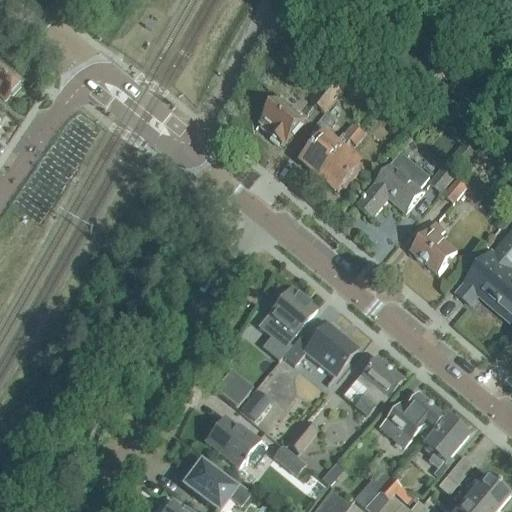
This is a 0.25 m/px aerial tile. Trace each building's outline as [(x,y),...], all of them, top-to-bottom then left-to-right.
[(385,90),(414,114),(460,58),(423,28),(389,69),(397,76),(385,90)] [(284,46),(274,58),(282,64),(292,52),(284,46)] [(0,100),(5,104),(11,98),(13,99),(21,90),(19,89),(21,86),(9,75),(2,64),(0,65),(0,100)] [(313,107),(324,116),(349,85),(338,76),(313,107)] [(457,78),(446,93),(456,101),(468,86),(457,78)] [(281,101),(272,111),(271,111),(269,111),(266,112),(265,113),(263,116),(262,118),(262,121),(263,122),(260,126),(270,135),(268,137),(285,150),(307,124),(281,101)] [(319,182),(345,151),(350,144),(359,133),(353,128),(344,138),(343,137),(337,144),(327,136),(336,125),(324,116),(313,129),(324,138),(318,144),(316,143),(303,158),(305,160),(300,166),(319,182)] [(366,139),(359,133),(350,144),(357,150),(366,139)] [(429,188),(441,198),(474,156),(463,147),(429,188)] [(345,151),(319,182),(337,198),(343,192),(344,193),(358,178),(356,176),(364,167),(345,151)] [(401,157),(399,159),(357,210),(373,223),(389,204),(406,218),(424,196),(420,193),(430,181),(401,157)] [(484,169),(473,160),(462,174),(472,183),(484,169)] [(456,183),(442,199),(453,208),(466,191),(456,183)] [(410,256),(438,280),(458,256),(441,241),(446,234),(436,226),(410,256)] [(492,256),(457,297),(471,309),(482,296),(497,310),(494,313),(510,327),(511,324),(511,284),(507,279),(511,273),(511,234),(493,257),(492,256)] [(258,331),(283,352),(315,314),(290,292),(258,331)] [(334,381),(358,352),(347,343),(346,344),(340,339),(341,338),(338,336),(340,332),(332,326),(328,328),(327,327),(309,349),(300,341),(283,361),(294,370),(305,357),(334,381)] [(343,400),(354,410),(366,419),(379,402),(383,405),(401,383),(376,362),(357,384),(343,400)] [(215,392),(237,410),(250,394),(228,376),(215,392)] [(256,393),(240,413),(252,423),(269,403),(256,393)] [(379,431),(393,443),(403,450),(416,433),(424,440),(443,417),(417,396),(405,411),(399,406),(379,431)] [(423,448),(433,457),(428,464),(437,472),(433,476),(438,480),(454,461),(451,458),(467,438),(446,420),(423,448)] [(224,421),(205,445),(239,472),(245,464),(254,470),(265,455),(257,449),(260,444),(247,434),(245,437),(236,430),(224,421)] [(286,449),(297,458),(315,436),(304,427),(286,449)] [(305,470),(281,450),(273,461),(296,480),(305,470)] [(463,460),(447,480),(457,488),(473,468),(463,460)] [(184,490),(213,511),(221,511),(229,502),(240,511),(250,497),(238,488),(235,493),(200,467),(184,490)] [(328,474),(321,482),(329,489),(336,481),(328,474)] [(363,511),(365,511),(381,493),(382,492),(391,483),(382,476),(374,485),(373,484),(355,504),(363,511)] [(469,499),(484,511),(498,511),(510,499),(486,479),(469,499)] [(457,488),(447,480),(439,490),(449,498),(457,488)] [(382,492),(381,493),(390,500),(394,495),(399,490),(391,483),(382,492)] [(412,499),(401,489),(399,490),(394,495),(406,506),(412,499)] [(380,511),(390,500),(381,493),(365,511),(380,511)] [(323,506),(330,511),(347,511),(350,509),(331,495),(323,506)] [(484,511),(469,499),(458,511),(484,511)] [(396,511),(400,508),(390,500),(380,511),(396,511)]
